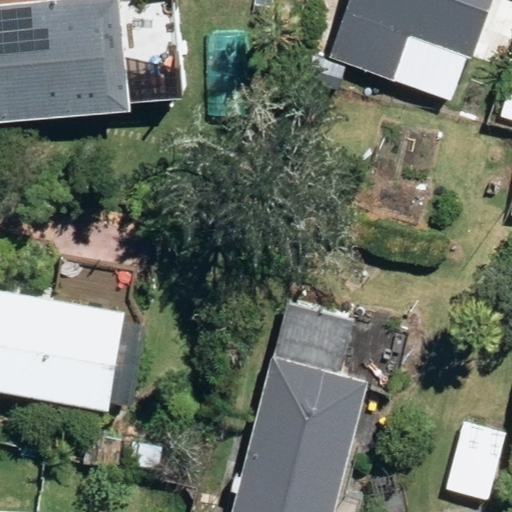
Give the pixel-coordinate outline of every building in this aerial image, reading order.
[(0,0),(0,109),(116,98),(115,89),(167,84),(157,0),(0,0)] [(388,69),(443,88),(457,48),(463,49),(480,0),(336,0),(319,48),(386,73),(388,69)] [(511,0),(495,0),(484,32),(508,41),(511,30),(511,0)] [(387,215),(422,223),(431,191),(395,183),(387,215)] [(0,384),(95,400),(111,305),(122,307),(129,260),(58,248),(51,291),(0,282),(0,384)] [(319,511),(358,372),(329,364),(345,309),(281,292),(220,511),(319,511)] [(511,435),(511,426),(459,414),(441,488),(496,501),(511,435)] [(78,454),(109,459),(113,433),(82,428),(78,454)] [(0,511),(66,511),(67,506),(0,502),(0,511)]
